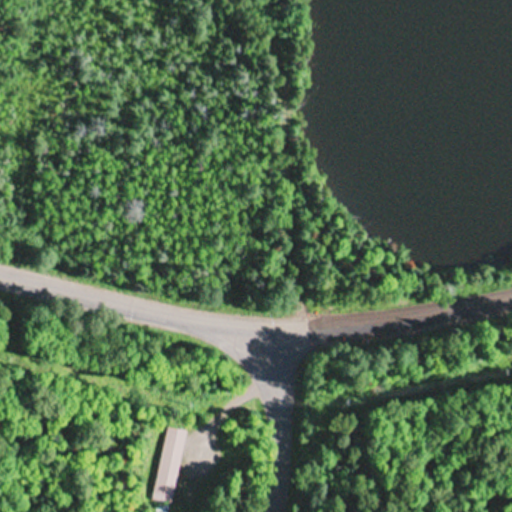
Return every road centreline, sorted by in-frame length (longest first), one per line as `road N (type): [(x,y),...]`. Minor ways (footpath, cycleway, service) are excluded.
road 1 (secondary): [(0,269),(216,316),(336,319),(511,291)]
road 2 (residential): [(274,511),(282,416),(255,317)]
